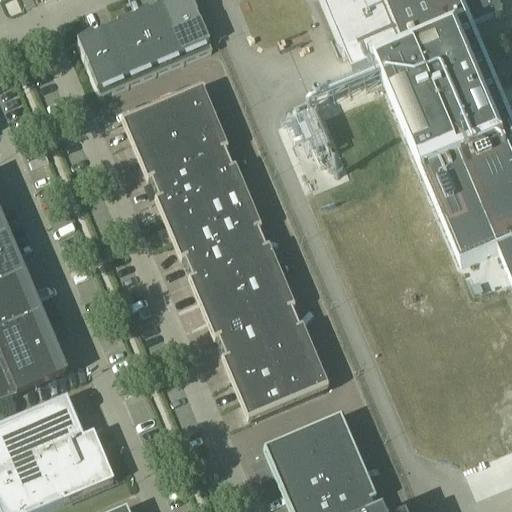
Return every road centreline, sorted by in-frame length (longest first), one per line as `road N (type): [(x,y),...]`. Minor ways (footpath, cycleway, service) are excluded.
road 1 (unclassified): [(246,511),(44,27)]
road 2 (unclassified): [(154,511),(0,145)]
